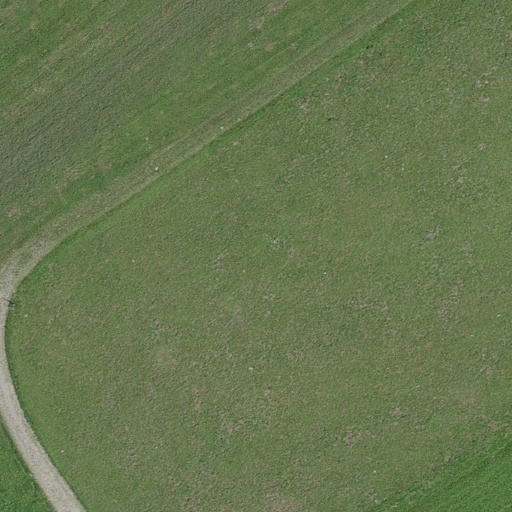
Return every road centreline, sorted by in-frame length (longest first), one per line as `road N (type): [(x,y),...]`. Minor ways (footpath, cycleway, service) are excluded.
road 1 (track): [(0,307),(20,254),(393,0)]
road 2 (track): [(74,511),(4,398),(0,368)]
